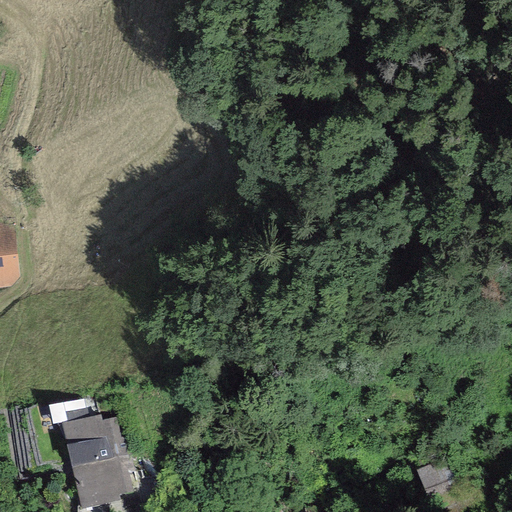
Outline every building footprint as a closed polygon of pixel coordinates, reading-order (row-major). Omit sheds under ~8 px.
[(0,221),(0,287),(13,286),(22,275),(16,227),(0,221)] [(63,426),(74,469),(133,454),(129,436),(123,437),(118,417),(103,420),(102,414),(91,417),(88,407),(84,408),(82,400),(58,406),(58,409),(41,414),(45,430),(63,426)] [(133,454),(74,469),(84,510),(122,500),(121,496),(135,492),(133,485),(160,478),(152,449),(133,454)] [(477,498),(462,454),(429,466),(444,510),(477,498)] [(226,511),(215,496),(193,511),(226,511)]
